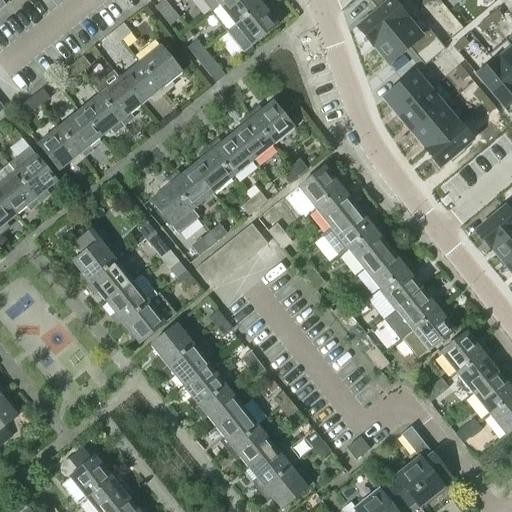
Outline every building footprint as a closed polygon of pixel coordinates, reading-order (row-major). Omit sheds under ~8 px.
[(202,0),(212,11),(218,6),(225,0),(202,0)] [(225,0),(218,6),(235,26),(266,1),(265,0),(225,0)] [(373,15),(358,28),(373,46),(405,19),(391,1),(392,0),(371,0),(370,1),(370,2),(378,11),(373,15)] [(155,8),(162,17),(172,10),(164,1),(155,8)] [(235,26),(227,32),(244,53),(278,25),(269,14),(274,11),(266,1),(235,26)] [(172,10),(162,17),(170,27),(179,19),(172,10)] [(486,19),(492,25),(502,17),(496,10),(486,19)] [(405,19),(373,46),(388,64),(404,51),(408,47),(416,57),(437,40),(428,30),(420,37),(405,19)] [(476,27),(481,34),(492,25),(486,19),(476,27)] [(123,24),(114,32),(121,41),(131,34),(123,24)] [(121,41),(114,32),(105,39),(112,49),(121,41)] [(457,54),(468,45),(463,38),(452,47),(457,54)] [(437,40),(416,57),(424,66),(424,67),(445,50),(437,40)] [(197,41),(187,49),(195,58),(204,51),(197,41)] [(511,48),(506,41),(488,56),(491,60),(492,59),(511,83),(511,49),(511,48)] [(160,47),(139,63),(164,95),(174,87),(170,82),(182,73),(160,47)] [(204,51),(195,58),(202,67),(211,78),(220,71),(212,60),(204,51)] [(83,57),(73,64),(81,74),(90,66),(83,57)] [(491,60),(475,74),(503,108),(511,100),(511,83),(492,59),(491,60)] [(139,63),(119,80),(141,106),(151,98),(155,102),(164,95),(139,63)] [(81,74),(73,64),(64,72),(72,81),(81,74)] [(462,82),(468,77),(459,66),(453,72),(462,82)] [(418,71),(384,100),(398,117),(430,91),(430,92),(434,89),(418,71)] [(113,72),(92,88),(99,96),(124,127),(133,119),(130,115),(141,106),(119,80),(113,72)] [(42,89),(33,97),(40,106),(49,99),(42,89)] [(478,89),(472,95),(480,105),(487,100),(478,89)] [(430,91),(398,117),(412,134),(443,108),(430,92),(430,91)] [(99,96),(78,112),(100,139),(110,130),(114,135),(124,127),(99,96)] [(40,106),(33,97),(23,104),(31,113),(40,106)] [(489,115),(495,110),(487,100),(480,105),(489,115)] [(258,107),(248,115),(273,146),(294,129),(273,103),(262,111),(258,107)] [(443,108),(412,134),(426,150),(457,124),(443,108)] [(78,112),(58,128),(83,160),(93,152),(89,147),(100,139),(78,112)] [(242,127),(232,135),(253,162),(273,146),(248,115),(239,123),(242,127)] [(457,124),(426,150),(441,168),(450,160),(452,162),(464,152),(462,149),(472,142),(457,124)] [(58,128),(37,145),(59,172),(70,163),(73,167),(83,160),(58,128)] [(217,139),(208,147),(233,179),(253,162),(232,135),(221,144),(217,139)] [(201,159),(191,168),(212,195),(233,179),(208,147),(198,155),(201,159)] [(9,165),(15,173),(40,204),(50,196),(46,192),(57,183),(29,149),(9,165)] [(300,161),(291,168),(298,178),(307,170),(300,161)] [(0,172),(0,196),(16,216),(26,208),(30,212),(40,204),(15,173),(9,165),(0,172)] [(177,172),(167,180),(192,211),(212,195),(191,168),(180,176),(177,172)] [(298,178),(291,168),(281,176),(289,185),(298,178)] [(325,168),(298,189),(315,210),(346,185),(338,175),(334,179),(325,168)] [(161,192),(150,201),(171,228),(177,235),(198,219),(192,211),(167,180),(157,187),(161,192)] [(346,185),(315,210),(331,230),(358,209),(349,198),(354,195),(346,185)] [(260,193),(250,201),(258,210),(267,203),(260,193)] [(0,196),(0,236),(9,229),(5,225),(16,216),(0,196)] [(258,210),(250,201),(241,208),(249,217),(258,210)] [(488,221),(476,231),(491,248),(511,230),(511,209),(508,205),(501,210),(499,208),(486,219),(488,221)] [(331,230),(323,236),(339,257),(347,250),(378,226),(371,216),(366,219),(358,209),(331,230)] [(137,230),(145,239),(154,232),(147,223),(137,230)] [(267,232),(275,242),(284,234),(276,225),(267,232)] [(219,226),(210,233),(217,243),(226,235),(219,226)] [(251,226),(242,234),(257,253),(267,245),(251,226)] [(378,226),(347,250),(363,271),(390,249),(382,239),(386,235),(378,226)] [(82,255),(73,263),(81,274),(77,277),(85,287),(116,262),(99,241),(104,238),(95,227),(73,245),(82,255)] [(511,230),(491,248),(505,265),(511,258),(511,230)] [(154,232),(145,239),(152,249),(161,241),(154,232)] [(217,243),(210,233),(201,241),(208,250),(217,243)] [(242,234),(232,241),(248,261),(257,253),(242,234)] [(284,234),(275,242),(282,251),(291,244),(284,234)] [(232,241),(223,248),(239,268),(248,261),(232,241)] [(223,248),(214,255),(230,275),(239,268),(223,248)] [(390,249),(363,271),(379,291),(411,266),(403,256),(398,260),(390,249)] [(214,255),(205,263),(221,282),(230,275),(214,255)] [(116,262),(85,287),(93,297),(97,293),(105,304),(132,282),(116,262)] [(170,271),(177,280),(186,272),(179,263),(170,271)] [(221,282),(205,263),(195,271),(211,290),(221,282)] [(300,273),(307,282),(316,275),(309,266),(300,273)] [(379,291),(367,301),(384,321),(385,320),(396,311),(422,290),(414,280),(418,276),(411,266),(379,291)] [(186,272),(177,280),(185,289),(194,282),(186,272)] [(132,282),(105,304),(114,314),(109,318),(117,328),(149,303),(157,296),(141,275),(132,282)] [(316,275),(307,282),(314,292),(324,284),(316,275)] [(396,311),(385,320),(401,340),(412,332),(443,307),(435,297),(431,301),(422,290),(396,311)] [(149,303),(117,328),(125,337),(130,334),(139,345),(165,324),(155,311),(166,302),(159,294),(157,296),(149,303)] [(332,314),(339,323),(349,316),(341,306),(332,314)] [(443,307),(412,332),(428,353),(455,331),(446,320),(451,317),(443,307)] [(208,318),(216,328),(225,320),(217,311),(208,318)] [(349,316),(339,323),(347,332),(356,325),(349,316)] [(225,320),(216,328),(223,337),(232,330),(225,320)] [(154,361),(162,371),(193,346),(177,325),(150,346),(159,357),(154,361)] [(440,354),(456,375),(488,350),(480,340),(475,344),(466,332),(440,354)] [(174,377),(183,387),(209,366),(193,346),(162,371),(170,380),(174,377)] [(364,354),(372,364),(381,356),(374,347),(364,354)] [(456,375),(473,395),(499,374),(491,363),(495,360),(488,350),(456,375)] [(241,359),(248,368),(257,361),(250,352),(241,359)] [(381,356),(372,364),(379,373),(388,365),(381,356)] [(257,361),(248,368),(256,378),(265,370),(257,361)] [(187,402),(194,411),(226,386),(209,366),(183,387),(191,398),(187,402)] [(473,395),(489,415),(511,396),(511,380),(508,384),(499,374),(473,395)] [(440,380),(431,387),(439,396),(448,389),(440,380)] [(207,417),(215,428),(242,407),(226,386),(194,411),(202,421),(207,417)] [(439,396),(431,387),(422,394),(429,404),(439,396)] [(273,400),(281,409),(290,401),(282,392),(273,400)] [(1,396),(0,396),(0,430),(20,414),(10,401),(7,404),(1,396)] [(511,396),(489,415),(505,436),(511,430),(511,396)] [(290,401),(281,409),(288,418),(297,411),(290,401)] [(219,442),(227,452),(258,427),(242,407),(215,428),(223,439),(219,442)] [(473,420),(464,428),(471,437),(480,430),(473,420)] [(239,458),(248,469),(274,447),(258,427),(227,452),(235,462),(239,458)] [(379,490),(378,490),(395,511),(413,511),(444,488),(441,485),(451,478),(411,428),(401,436),(419,458),(394,477),(398,482),(382,494),(379,490)] [(471,437),(464,428),(454,435),(462,444),(471,437)] [(306,440),(313,450),(322,442),(315,433),(306,440)] [(360,438),(346,449),(356,461),(369,450),(360,438)] [(322,442),(313,450),(321,459),(330,451),(322,442)] [(252,483),(259,492),(291,468),(274,447),(248,469),(256,479),(252,483)] [(83,449),(62,466),(63,471),(70,480),(85,499),(112,478),(106,470),(109,467),(98,454),(92,459),(83,449)] [(291,468),(259,492),(267,502),(272,499),(281,510),(307,489),(291,468)] [(112,478),(85,499),(95,511),(110,511),(131,496),(121,483),(118,486),(112,478)] [(395,511),(378,490),(355,509),(350,503),(341,511),(342,511),(395,511)] [(131,496),(110,511),(139,511),(138,511),(141,508),(131,496)]
